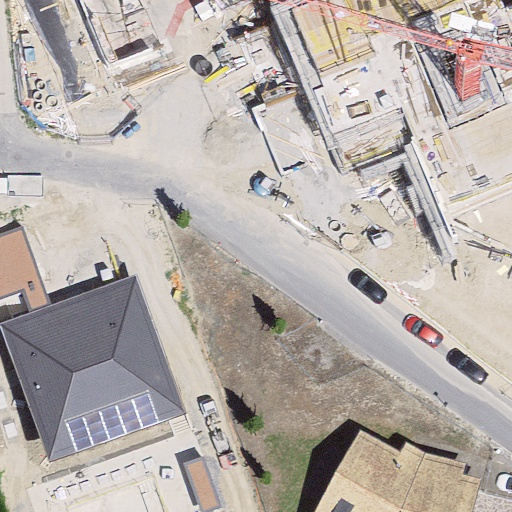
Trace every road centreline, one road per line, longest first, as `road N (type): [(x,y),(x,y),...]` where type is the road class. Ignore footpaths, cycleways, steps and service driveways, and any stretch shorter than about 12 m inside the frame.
road 1 (unclassified): [(0,134),(105,148),(497,383),(511,405)]
road 2 (unknown): [(241,230),(265,132),(274,33),(313,0)]
